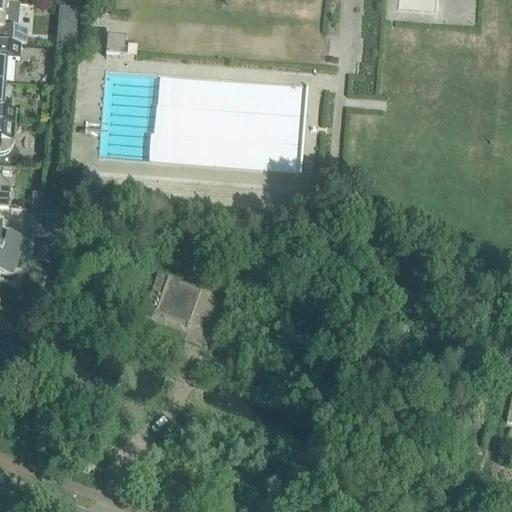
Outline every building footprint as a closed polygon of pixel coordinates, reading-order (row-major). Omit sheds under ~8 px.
[(2,31),(4,7),(0,6),(0,46),(24,48),(25,33),(2,31)] [(105,60),(122,62),(123,45),(106,43),(105,60)] [(0,86),(3,87),(5,61),(18,62),(19,48),(0,46),(0,86)] [(3,87),(0,86),(0,126),(13,127),(14,113),(1,112),(3,87)] [(0,157),(3,157),(8,154),(11,150),(13,145),(13,141),(12,141),(13,128),(0,126),(0,157)] [(0,210),(7,211),(8,198),(9,198),(9,194),(8,189),(5,184),(1,181),(0,180),(0,210)] [(28,239),(60,241),(61,215),(30,213),(28,239)] [(0,275),(11,279),(24,242),(0,234),(1,225),(0,225),(0,275)] [(144,314),(187,329),(199,295),(156,280),(144,314)]
